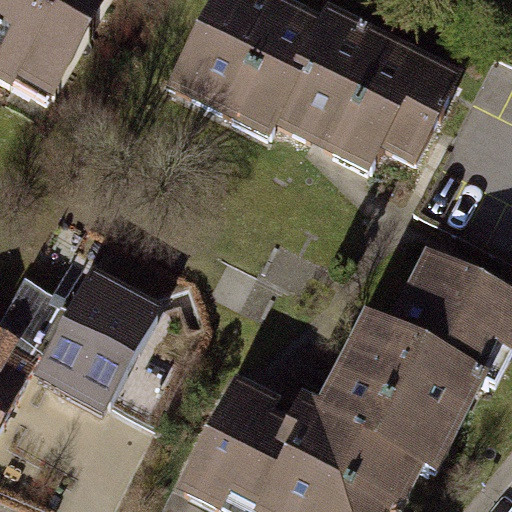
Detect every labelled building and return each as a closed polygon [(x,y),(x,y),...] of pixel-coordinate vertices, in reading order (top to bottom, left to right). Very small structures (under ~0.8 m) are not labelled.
[(116,1),(114,0),(0,0),(0,95),(48,123),(116,1)] [(448,99),(222,3),(173,117),(399,213),(448,99)] [(161,308),(92,272),(36,380),(105,415),(161,308)] [(511,363),(511,321),(431,284),(388,374),(352,357),(307,453),(421,506),(465,410),(486,420),(511,363)] [(0,429),(32,364),(0,347),(0,429)] [(417,511),(421,506),(307,453),(226,416),(181,511),(417,511)]
